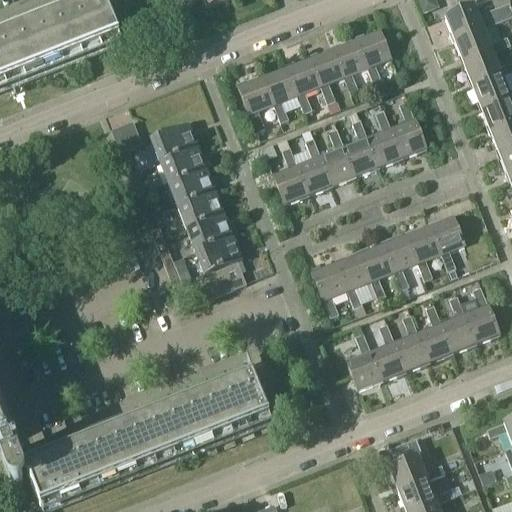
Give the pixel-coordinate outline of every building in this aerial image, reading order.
[(104,0),(0,41),(0,89),(121,41),(104,1),(105,0),(104,0)] [(202,0),(207,12),(236,0),(202,0)] [(453,0),(460,14),(470,10),(466,0),(453,0)] [(466,0),(470,10),(474,9),(475,8),(481,6),(478,0),(466,0)] [(460,14),(444,20),(454,45),(484,33),(511,22),(511,14),(509,8),(485,17),(487,23),(481,25),(475,8),(474,9),(470,10),(460,14)] [(484,33),(454,45),(463,69),(494,57),(484,33)] [(391,64),(379,34),(355,44),(367,74),(391,64)] [(497,46),(501,54),(510,50),(511,50),(507,42),(497,46)] [(367,74),(355,44),(332,53),(344,83),(367,74)] [(344,83),(332,53),(308,62),(320,92),(344,83)] [(494,57),(463,69),(473,93),(503,80),(494,57)] [(320,92),(308,62),(285,71),(297,102),(320,92)] [(297,102),(285,71),(261,81),(273,111),(297,102)] [(382,87),(378,77),(370,81),(374,90),(382,87)] [(511,102),(503,80),(473,93),(482,116),(511,104),(511,102)] [(273,111),(261,81),(237,90),(249,121),(273,111)] [(359,96),(355,86),(346,90),(350,100),(359,96)] [(335,106),(331,96),(323,99),(327,109),(335,106)] [(511,104),(482,116),(491,139),(511,130),(511,104)] [(312,115),(308,105),(300,108),(303,118),(312,115)] [(411,116),(407,106),(399,109),(399,110),(403,119),(411,116)] [(288,124),(285,114),(276,118),(276,119),(280,128),(288,125),(288,124)] [(387,125),(384,115),(375,119),(379,129),(387,125)] [(261,125),(261,124),(253,127),(257,137),(265,134),(261,125)] [(406,127),(391,133),(403,162),(426,153),(414,124),(406,127)] [(133,125),(111,134),(120,157),(129,153),(129,154),(143,149),(133,125)] [(364,135),(360,125),(352,128),(352,129),(356,138),(364,135)] [(151,145),(160,166),(197,152),(188,130),(151,145)] [(511,130),(491,139),(500,163),(511,158),(511,130)] [(379,172),(403,162),(391,133),(382,136),(368,142),(379,172)] [(310,134),(302,137),(305,147),(314,144),(310,134)] [(337,135),(337,134),(328,137),(332,147),(341,144),(337,135)] [(344,152),(356,181),(379,172),(368,142),(344,152)] [(286,143),(277,147),(279,152),(288,148),(286,143)] [(305,147),(308,153),(293,159),(294,163),(297,170),(309,199),(333,190),(321,160),(314,144),(305,147)] [(160,166),(168,189),(206,174),(197,152),(160,166)] [(321,160),(333,190),(356,181),(344,152),(335,155),(321,160)] [(129,153),(120,157),(128,178),(137,175),(129,154),(129,153)] [(285,166),(294,163),(293,159),(290,153),(281,156),(285,166)] [(511,158),(500,163),(510,187),(511,185),(511,158)] [(297,170),(273,179),(284,209),(309,199),(297,170)] [(168,189),(177,212),(215,197),(206,174),(168,189)] [(146,198),(137,175),(128,178),(137,201),(146,198)] [(177,212),(186,234),(224,219),(215,197),(177,212)] [(155,220),(146,198),(137,201),(146,224),(155,220)] [(186,234),(195,256),(233,242),(224,219),(186,234)] [(164,242),(155,220),(146,224),(155,246),(164,242)] [(441,260),(465,251),(453,221),(429,230),(441,260)] [(441,260),(429,230),(406,240),(417,269),(441,260)] [(417,269),(406,240),(382,249),(394,278),(417,269)] [(172,265),(164,242),(155,246),(163,268),(172,265)] [(242,265),(233,242),(195,256),(204,280),(215,275),(226,271),(237,267),(242,265)] [(394,278),(382,249),(359,258),(371,288),(394,278)] [(359,258),(335,268),(347,297),(371,288),(359,258)] [(456,273),(452,263),(443,266),(447,276),(456,273)] [(182,289),(172,265),(163,268),(173,292),(182,289)] [(242,265),(237,267),(242,277),(246,276),(242,265)] [(242,277),(237,267),(226,271),(235,294),(246,289),(242,277)] [(347,297),(335,268),(311,277),(323,307),(347,297)] [(226,271),(215,275),(224,298),(235,294),(226,271)] [(428,273),(420,276),(420,277),(424,286),(432,283),(428,273)] [(454,274),(449,277),(451,283),(457,281),(454,274)] [(215,275),(204,280),(213,302),(224,298),(215,275)] [(203,306),(213,302),(204,280),(194,284),(203,306)] [(405,282),(397,285),(401,295),(409,292),(406,282),(405,282)] [(386,301),(382,291),(373,294),(377,304),(386,301)] [(464,319),(476,348),(500,339),(488,310),(481,292),(472,295),(475,303),(460,309),(461,311),(464,319)] [(358,300),(350,303),(354,313),(362,310),(358,300)] [(457,302),(457,301),(449,304),(449,305),(453,314),(461,311),(460,309),(457,302)] [(335,310),(326,313),(330,323),(338,320),(339,320),(335,310)] [(432,331),(417,337),(429,367),(452,357),(441,328),(434,310),(425,314),(432,331)] [(441,328),(452,357),(476,348),(464,319),(441,328)] [(414,330),(410,320),(402,323),(406,333),(414,330)] [(389,335),(387,329),(380,332),(379,332),(383,342),(391,339),(389,335)] [(394,346),(406,376),(429,367),(417,337),(394,346)] [(363,338),(355,342),(359,352),(367,348),(364,338),(363,338)] [(394,346),(370,355),(382,385),(406,376),(394,346)] [(357,394),(382,385),(370,355),(346,365),(357,394)] [(248,364),(248,365),(254,380),(79,450),(25,471),(30,484),(41,511),(271,421),(255,381),(264,377),(263,377),(257,361),(256,360),(255,360),(254,359),(252,359),(251,360),(250,360),(250,361),(249,361),(249,362),(248,364)] [(511,423),(503,427),(504,427),(487,434),(490,443),(507,436),(511,448),(511,423)] [(0,452),(9,449),(0,426),(0,452)] [(12,457),(3,461),(14,489),(15,490),(15,491),(16,491),(17,491),(18,492),(19,492),(20,492),(21,491),(22,491),(23,490),(24,489),(24,487),(24,486),(30,484),(25,471),(79,450),(76,444),(77,443),(73,432),(62,437),(61,434),(51,438),(50,442),(48,452),(37,452),(25,452),(24,449),(21,451),(22,453),(12,457)] [(389,472),(399,497),(429,485),(426,477),(419,460),(389,472)] [(442,470),(432,474),(436,482),(446,478),(442,470)] [(491,475),(480,480),(484,489),(495,484),(491,475)] [(429,485),(399,497),(404,511),(428,511),(438,508),(429,485)] [(441,497),(445,506),(454,502),(451,493),(441,497)]
